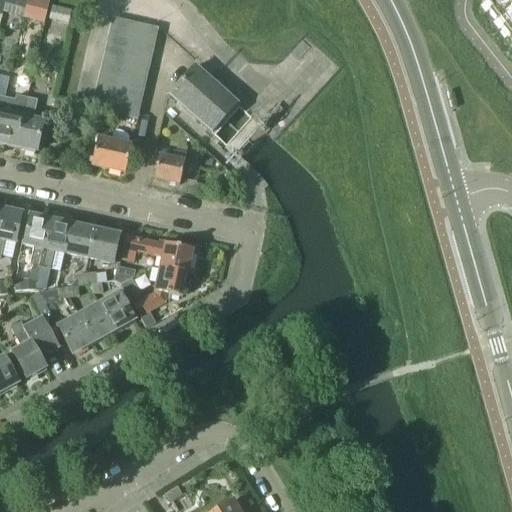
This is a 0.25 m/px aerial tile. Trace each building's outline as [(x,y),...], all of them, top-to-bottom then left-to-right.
[(22,19),(23,15),(26,1),(21,0),(4,0),(1,14),(22,19)] [(43,19),(46,6),(26,1),(23,15),(43,19)] [(67,25),(70,12),(51,8),(48,20),(67,25)] [(116,117),(137,26),(112,20),(91,111),(116,117)] [(137,121),(157,31),(137,26),(116,117),(137,121)] [(236,106),(227,99),(209,82),(194,69),(168,98),(211,135),(236,106)] [(15,149),(26,100),(16,97),(15,102),(5,100),(0,121),(0,148),(5,149),(5,147),(15,149)] [(36,154),(43,124),(33,121),(37,102),(26,100),(15,149),(24,151),(23,154),(33,156),(34,154),(36,154)] [(124,176),(130,150),(96,142),(90,168),(124,176)] [(179,188),(185,157),(172,154),(170,161),(158,158),(153,183),(179,188)] [(14,245),(21,216),(19,216),(18,213),(11,212),(9,213),(0,211),(0,258),(3,243),(14,245)] [(39,270),(49,222),(40,220),(39,218),(33,216),(30,218),(29,218),(22,247),(33,249),(28,267),(39,270)] [(62,256),(69,225),(60,223),(58,224),(49,222),(39,270),(49,272),(53,254),(62,256)] [(86,261),(93,232),(82,230),(81,227),(69,225),(62,256),(86,261)] [(112,267),(118,238),(115,237),(114,235),(106,233),(104,235),(93,232),(86,261),(112,267)] [(187,276),(192,252),(164,246),(164,248),(124,239),(119,261),(132,264),(135,255),(160,260),(158,271),(166,273),(167,272),(187,276)] [(131,280),(129,277),(122,275),(123,272),(115,271),(112,283),(120,286),(131,280)] [(182,299),(187,276),(167,272),(166,273),(158,271),(153,296),(142,301),(131,280),(120,286),(130,305),(133,308),(140,319),(165,305),(166,305),(167,296),(182,299)] [(16,277),(13,289),(13,293),(21,292),(33,291),(32,276),(20,277),(16,277)] [(96,285),(95,276),(84,278),(85,286),(87,286),(96,285)] [(85,286),(84,278),(76,279),(77,288),(85,286)] [(46,290),(45,279),(37,280),(34,291),(46,290)] [(100,284),(96,285),(87,286),(93,298),(102,295),(100,284)] [(76,297),(75,288),(66,289),(67,298),(76,297)] [(67,298),(66,289),(57,290),(58,300),(67,298)] [(134,322),(119,293),(97,305),(114,335),(124,330),(125,327),(134,322)] [(53,320),(38,294),(33,296),(48,322),(53,320)] [(58,349),(44,325),(48,322),(33,296),(29,299),(41,320),(22,330),(19,325),(10,331),(20,349),(11,355),(26,381),(28,380),(29,381),(36,378),(37,375),(45,370),(39,360),(58,349)] [(114,335),(97,305),(77,316),(93,345),(101,340),(104,340),(114,335)] [(93,345),(77,316),(56,328),(72,356),(74,355),(76,356),(83,352),(84,350),(93,345)] [(18,385),(3,359),(0,360),(0,395),(7,392),(9,393),(16,389),(17,386),(18,385)] [(237,511),(232,502),(215,511),(237,511)]
